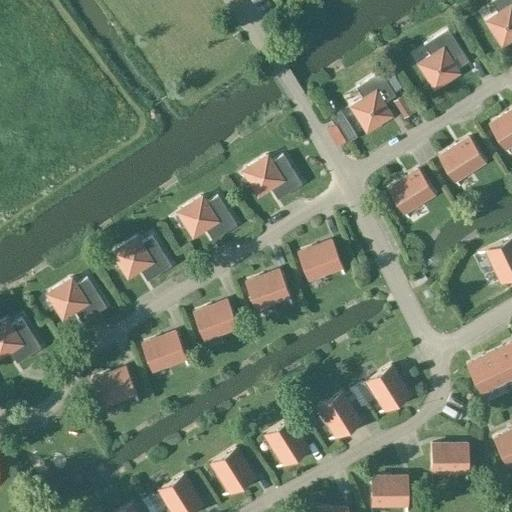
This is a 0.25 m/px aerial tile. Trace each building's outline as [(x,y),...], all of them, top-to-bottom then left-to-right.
[(511,0),(490,0),(498,12),(486,19),(501,43),(511,36),(511,0)] [(452,62),(453,57),(455,56),(461,64),(467,60),(447,28),(423,43),(430,55),(418,62),(433,86),(457,71),(452,62)] [(384,105),(385,100),(388,98),(393,106),(400,102),(379,70),(355,86),(363,98),(351,105),(366,129),(390,114),(384,105)] [(511,108),(489,123),(509,155),(511,154),(506,147),(511,143),(511,108)] [(483,160),(468,136),(438,155),(458,187),(460,186),(456,179),(467,172),(466,170),(483,160)] [(277,198),(301,183),(282,153),(270,160),(266,154),(242,169),(257,193),(266,188),(271,189),(277,198)] [(432,192),(417,168),(388,187),(408,219),(409,218),(405,212),(416,204),(415,203),(432,192)] [(212,238),(236,224),(217,194),(205,201),(201,195),(177,210),(192,234),(201,228),(206,230),(212,238)] [(147,280),(171,265),(152,235),(140,242),(136,236),(112,251),(127,275),(136,270),(141,271),(147,280)] [(502,280),(511,275),(511,237),(511,236),(478,253),(478,254),(485,251),(491,263),(493,262),(502,280)] [(342,275),(344,274),(331,239),(298,251),(308,279),(322,273),(322,272),(339,265),(342,275)] [(290,304),(291,304),(278,268),(245,280),(255,308),(270,303),(269,301),(287,295),(290,304)] [(81,320),(105,306),(87,276),(75,283),(71,277),(47,292),(62,316),(71,310),(76,312),(81,320)] [(238,334),(239,334),(226,299),(193,311),(203,339),(218,333),(217,331),(235,325),(238,334)] [(16,362),(40,347),(22,317),(9,324),(6,318),(0,321),(0,355),(6,352),(11,353),(16,362)] [(186,366),(188,365),(175,330),(141,342),(151,370),(166,365),(166,363),(183,357),(186,366)] [(511,342),(494,351),(507,378),(511,375),(511,342)] [(480,391),(507,378),(494,351),(467,364),(480,391)] [(350,390),(344,394),(347,399),(354,395),(359,405),(373,396),(371,394),(375,392),(385,407),(376,412),(377,414),(409,394),(390,364),(365,379),(366,380),(364,382),(362,379),(348,387),(350,390)] [(136,402),(138,401),(125,366),(92,378),(102,406),(116,401),(116,399),(133,392),(136,402)] [(360,420),(341,390),(316,406),(324,419),(326,418),(336,434),(327,439),(328,440),(360,420)] [(307,448),(289,418),(263,433),(272,447),(273,446),(283,461),(275,466),(276,468),(307,448)] [(507,465),(511,462),(511,428),(494,437),(507,465)] [(466,470),(466,479),(467,479),(467,442),(431,442),(431,472),(447,472),(447,470),(466,470)] [(254,476),(235,446),(210,462),(218,475),(220,474),(229,490),(221,495),(222,496),(254,476)] [(143,502),(134,508),(136,511),(139,511),(147,508),(149,511),(157,511),(165,508),(162,504),(167,501),(174,511),(186,511),(201,503),(182,473),(159,487),(159,488),(155,491),(154,490),(141,498),(143,502)] [(386,502),(405,503),(404,511),(405,511),(406,475),(371,475),(370,504),(386,504),(386,502)] [(136,511),(131,502),(115,511),(136,511)]
